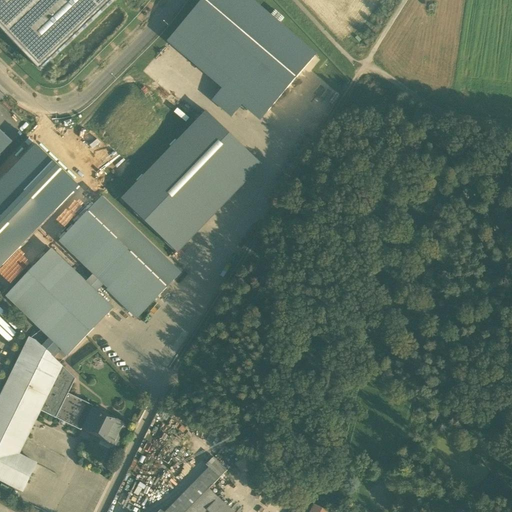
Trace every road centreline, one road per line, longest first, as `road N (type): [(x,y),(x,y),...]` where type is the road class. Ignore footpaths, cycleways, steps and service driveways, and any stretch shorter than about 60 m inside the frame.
road 1 (track): [(362,69),(216,301)]
road 2 (residential): [(216,301),(155,397),(98,511)]
road 3 (residential): [(176,0),(66,107),(36,106),(0,76)]
road 4 (track): [(362,69),(452,117),(511,124)]
